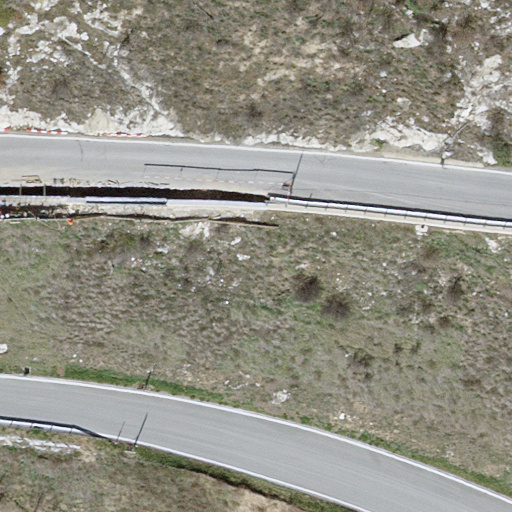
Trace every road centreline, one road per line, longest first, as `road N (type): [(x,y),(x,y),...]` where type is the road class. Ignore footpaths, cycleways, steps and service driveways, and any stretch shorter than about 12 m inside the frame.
road 1 (tertiary): [(0,162),(246,170),(511,197)]
road 2 (tertiary): [(456,511),(241,438),(0,397)]
